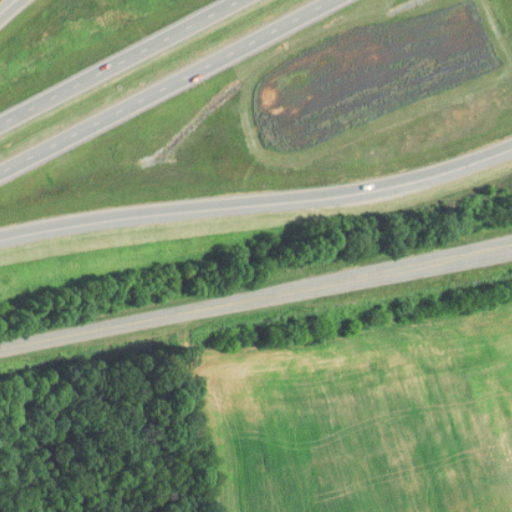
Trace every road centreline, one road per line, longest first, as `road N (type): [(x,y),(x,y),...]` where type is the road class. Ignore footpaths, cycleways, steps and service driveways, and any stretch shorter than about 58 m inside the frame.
road 1 (motorway): [(0,246),(443,180),(511,154)]
road 2 (residential): [(511,245),(0,336)]
road 3 (motorway): [(0,195),(356,0)]
road 4 (motorway): [(243,0),(0,123)]
